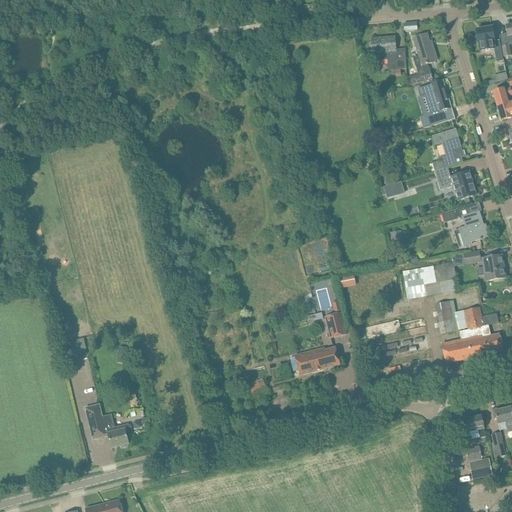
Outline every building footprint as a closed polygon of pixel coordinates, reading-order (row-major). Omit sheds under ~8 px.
[(507,34),(499,35),(501,46),(508,45),(511,44),(511,25),(505,26),(507,34)] [(484,29),(476,31),(478,44),(479,44),(480,52),(494,50),(496,62),(503,61),(500,41),(494,41),(492,28),(490,28),(490,26),(484,27),(484,29)] [(419,56),(413,58),(418,75),(429,71),(427,65),(435,62),(435,61),(437,60),(434,52),(433,53),(430,43),(427,35),(414,39),(417,48),(419,56)] [(394,37),(371,39),(372,49),(372,54),(373,54),(374,58),(374,61),(378,61),(380,61),(380,60),(388,59),(388,71),(389,71),(390,77),(401,76),(401,70),(406,70),(406,69),(406,61),(405,51),(396,51),(394,37)] [(508,45),(501,46),(503,57),(510,56),(508,45)] [(410,77),(407,78),(408,79),(410,86),(416,84),(423,82),(432,79),(430,72),(429,72),(429,71),(418,75),(410,77)] [(425,87),(418,89),(421,98),(423,98),(426,96),(432,114),(433,114),(440,112),(441,112),(450,109),(441,82),(432,84),(425,87)] [(502,90),(493,93),(497,107),(508,104),(506,97),(511,94),(510,89),(504,90),(504,89),(502,90)] [(511,102),(508,104),(497,107),(501,122),(511,119),(511,118),(511,102)] [(438,117),(430,120),(431,123),(432,127),(444,123),(441,114),(438,115),(438,117)] [(446,133),(432,137),(435,146),(442,144),(446,156),(440,157),(441,162),(433,164),(435,172),(448,168),(463,163),(462,158),(465,157),(464,156),(466,156),(464,151),(463,151),(456,130),(446,133)] [(448,168),(435,172),(441,191),(454,187),(459,201),(466,199),(476,196),(469,173),(459,176),(451,178),(448,168)] [(384,188),(381,189),(383,196),(386,195),(387,199),(405,194),(401,183),(394,185),(387,187),(384,187),(384,188)] [(457,210),(441,215),(444,224),(460,219),(462,218),(471,215),(469,206),(457,210)] [(465,227),(458,229),(458,230),(464,247),(464,248),(473,246),(472,242),(479,240),(489,237),(486,228),(484,229),(479,213),(471,215),(462,218),(465,227)] [(402,232),(390,233),(391,247),(403,245),(402,232)] [(480,253),(465,256),(466,265),(481,262),(480,253)] [(491,258),(483,259),(487,282),(495,280),(505,279),(501,256),(491,258)] [(459,292),(456,271),(436,274),(435,267),(403,272),(405,282),(391,284),(392,292),(387,293),(389,303),(459,292)] [(343,276),(344,288),(358,286),(357,275),(343,276)] [(335,314),(325,318),(331,339),(346,335),(337,301),(332,303),(335,314)] [(449,302),(435,305),(439,324),(438,324),(441,335),(442,335),(455,332),(453,321),(452,316),(449,302)] [(461,341),(442,345),(444,354),(446,364),(503,352),(499,335),(491,337),(488,326),(498,324),(496,315),(481,318),(479,310),(470,312),(466,313),(470,330),(459,332),(461,341)] [(84,339),(68,342),(71,353),(86,349),(84,339)] [(119,348),(117,363),(126,364),(128,349),(119,348)] [(295,357),(290,359),(293,372),(298,371),(300,376),(340,366),(337,356),(335,348),(324,351),(324,349),(295,356),(295,357)] [(414,372),(429,371),(428,361),(413,362),(414,372)] [(262,379),(241,389),(243,395),(248,404),(269,394),(265,385),(262,379)] [(99,406),(86,409),(89,422),(91,432),(104,429),(105,433),(106,433),(108,435),(109,437),(111,448),(121,446),(122,448),(127,447),(128,445),(126,436),(130,435),(132,432),(130,427),(128,426),(114,429),(111,416),(102,418),(99,406)] [(511,413),(511,408),(495,412),(497,422),(498,425),(506,423),(507,429),(508,431),(511,430),(511,413)] [(481,417),(465,420),(467,433),(477,431),(478,431),(480,438),(486,437),(483,426),(481,417)] [(500,433),(491,435),(495,450),(493,450),(495,459),(505,456),(500,433)] [(476,448),(466,450),(469,462),(482,459),(479,447),(476,448)] [(482,461),(469,464),(473,480),(482,478),(492,476),(489,460),(482,461)] [(119,501),(85,510),(85,511),(121,511),(122,511),(119,501)]
